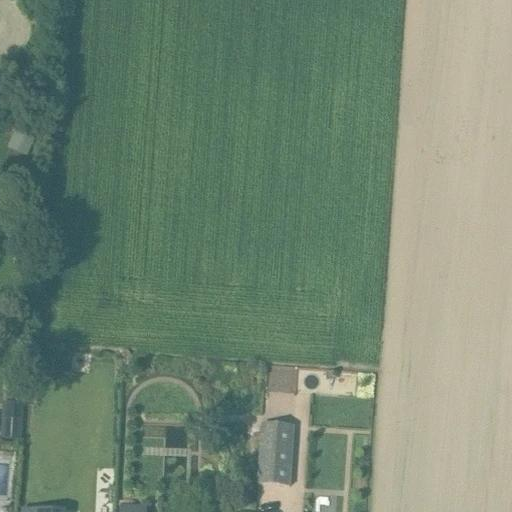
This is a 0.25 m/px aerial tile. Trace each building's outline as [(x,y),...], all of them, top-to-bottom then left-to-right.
[(16,132),(9,148),(27,157),(35,140),(16,132)] [(35,357),(33,370),(52,372),(54,359),(35,357)] [(297,393),(298,368),(266,367),(265,391),(297,393)] [(93,511),(113,511),(119,379),(85,378),(80,511),(93,511)] [(22,405),(2,403),(0,439),(19,441),(22,405)] [(290,427),(259,425),(255,484),(287,486),(290,427)] [(24,503),(47,503),(48,441),(25,441),(24,503)]
